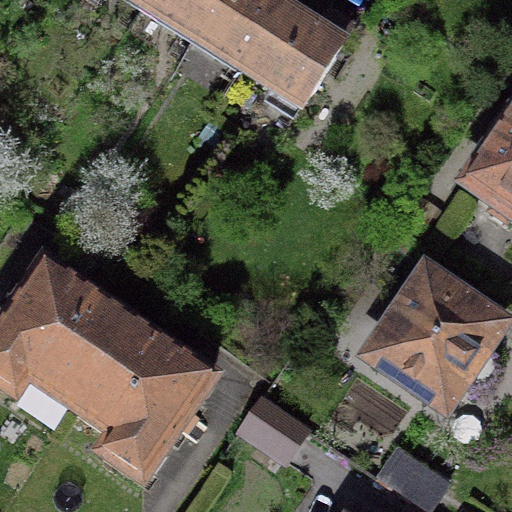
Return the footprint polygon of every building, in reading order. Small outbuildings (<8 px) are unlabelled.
[(100,0),(136,22),(149,0),(100,0)] [(149,0),(136,22),(192,56),(227,0),(149,0)] [(227,0),(192,56),(248,91),(293,18),(263,0),(227,0)] [(321,35),(293,18),(248,91),(305,125),(349,53),(321,35)] [(511,123),(463,203),(511,233),(511,123)] [(29,395),(68,421),(130,328),(77,294),(43,271),(0,336),(0,412),(12,420),(29,395)] [(511,346),(511,336),(420,278),(358,376),(455,437),(485,388),(511,346)] [(180,362),(130,328),(68,421),(106,446),(91,469),(144,504),(221,389),(180,362)] [(261,413),(244,444),(292,471),(309,440),(261,413)]
